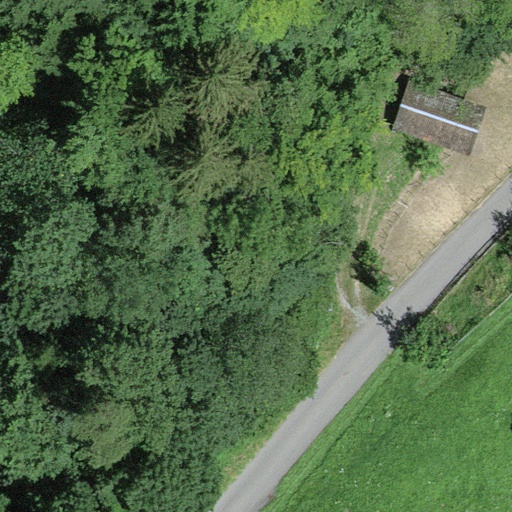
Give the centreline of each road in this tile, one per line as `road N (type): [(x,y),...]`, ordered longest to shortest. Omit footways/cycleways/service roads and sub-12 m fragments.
road 1 (residential): [(226,511),(360,352),(511,193)]
road 2 (track): [(408,0),(347,178),(340,228),(337,267),(367,345)]
